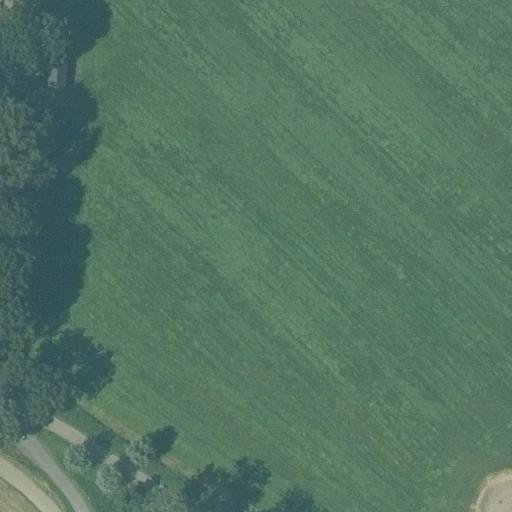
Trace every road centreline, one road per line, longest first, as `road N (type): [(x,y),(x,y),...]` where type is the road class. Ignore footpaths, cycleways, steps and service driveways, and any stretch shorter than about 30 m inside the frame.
road 1 (unclassified): [(189,511),(2,395)]
road 2 (unclassified): [(80,511),(13,426),(2,395)]
